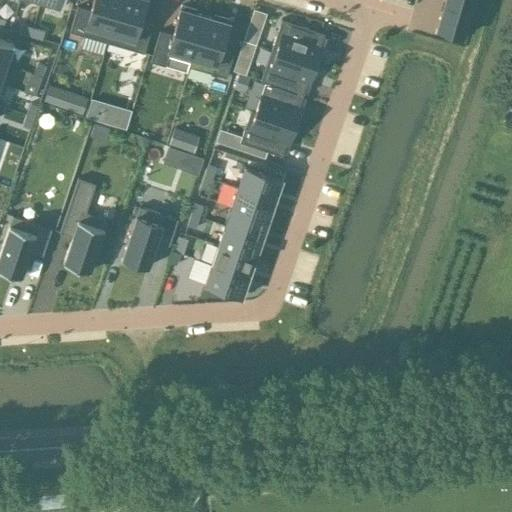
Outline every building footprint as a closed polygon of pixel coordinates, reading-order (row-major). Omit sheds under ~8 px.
[(77,6),(70,31),(107,42),(119,0),(93,0),(90,9),(77,6)] [(119,0),(107,42),(144,53),(151,27),(138,24),(145,0),(119,0)] [(444,0),(436,28),(447,31),(446,34),(461,39),(472,0),(444,0)] [(160,30),(150,61),(165,65),(168,55),(190,61),(188,66),(189,66),(204,15),(195,12),(196,9),(181,5),(173,34),(160,30)] [(254,9),(243,40),(256,45),(267,13),(254,9)] [(204,15),(189,66),(226,77),(234,52),(221,48),(229,19),(214,14),(213,17),(204,15)] [(282,18),(271,50),(315,65),(321,48),(319,48),(324,33),(282,18)] [(21,24),(19,32),(30,35),(33,28),(21,24)] [(33,28),(30,35),(42,39),(44,31),(33,28)] [(0,61),(6,64),(12,45),(13,45),(13,44),(0,39),(0,61)] [(246,75),(256,45),(243,40),(233,70),(239,73),(246,75)] [(271,50),(260,80),(303,94),(307,80),(310,81),(315,65),(271,50)] [(37,62),(34,74),(41,76),(45,65),(37,62)] [(39,85),(41,77),(30,73),(27,81),(39,85)] [(246,75),(239,73),(233,89),(245,92),(250,76),(246,75)] [(250,109),(250,110),(295,125),(300,109),(298,108),(303,94),(260,80),(260,81),(265,82),(255,111),(250,109)] [(43,100),(82,114),(88,97),(49,84),(43,100)] [(96,120),(101,101),(91,98),(85,117),(96,120)] [(30,102),(26,114),(34,117),(38,105),(30,102)] [(250,110),(239,141),(282,156),(287,141),(289,142),(295,125),(250,110)] [(26,114),(22,125),(30,128),(34,117),(26,114)] [(105,141),(110,128),(94,122),(90,135),(105,141)] [(168,143),(193,152),(199,135),(174,127),(168,143)] [(208,164),(204,175),(212,178),(216,166),(208,164)] [(244,166),(237,186),(274,199),(281,179),(244,166)] [(204,175),(200,186),(208,189),(212,178),(204,175)] [(79,176),(61,231),(73,235),(64,261),(91,270),(109,218),(87,211),(96,181),(79,176)] [(237,186),(231,206),(268,218),(274,199),(237,186)] [(195,202),(191,214),(199,216),(203,205),(195,202)] [(231,206),(224,225),(261,238),(268,218),(231,206)] [(134,214),(120,257),(148,266),(156,240),(168,244),(177,218),(164,214),(161,223),(134,214)] [(191,214),(187,225),(195,228),(199,216),(191,214)] [(9,222),(0,249),(0,266),(23,274),(31,247),(43,251),(52,226),(39,221),(36,230),(9,222)] [(224,225),(217,244),(254,257),(261,238),(224,225)] [(176,237),(172,250),(182,253),(186,240),(176,237)] [(217,244),(211,264),(248,276),(254,257),(217,244)] [(172,250),(168,262),(176,264),(180,253),(172,250)] [(211,264),(204,284),(241,296),(248,276),(211,264)] [(166,291),(176,293),(180,275),(170,273),(166,291)] [(0,313),(20,314),(21,290),(0,289),(0,313)]
